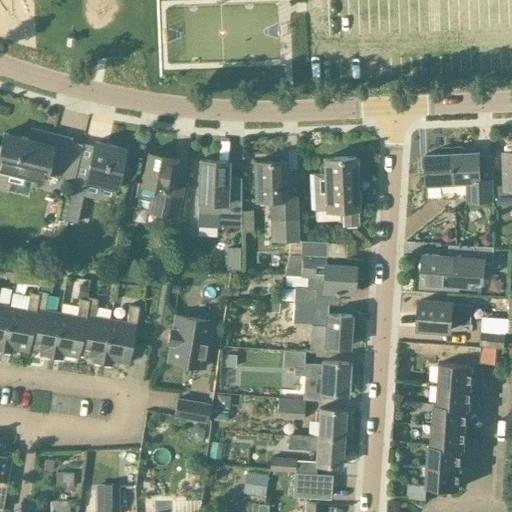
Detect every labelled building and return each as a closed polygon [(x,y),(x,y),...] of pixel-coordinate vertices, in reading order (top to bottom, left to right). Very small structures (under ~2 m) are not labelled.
[(45,130),(43,142),(3,132),(0,146),(0,169),(45,180),(46,175),(62,179),(72,137),(45,130)] [(128,188),(117,186),(125,148),(95,141),(91,155),(79,152),(72,183),(114,193),(112,204),(124,206),(128,188)] [(427,184),(428,184),(429,197),(442,197),(442,183),(454,183),(453,147),(443,147),(440,150),(440,153),(426,154),(427,184)] [(462,147),(453,147),(454,183),(466,182),(467,202),(495,201),(494,180),(481,180),(479,152),(465,152),(465,149),(462,147)] [(511,203),(511,150),(503,151),(505,185),(497,186),(498,204),(511,203)] [(148,152),(142,183),(138,182),(135,197),(149,199),(147,213),(178,219),(185,186),(171,184),(176,158),(148,152)] [(314,210),(340,209),(341,224),(359,224),(356,157),(323,158),(323,172),(313,173),(314,210)] [(200,160),(198,202),(217,203),(217,225),(241,226),(241,203),(226,202),(228,161),(200,160)] [(285,160),(254,161),(255,200),(270,200),(271,240),(300,239),(298,195),(286,195),(285,160)] [(77,223),(83,190),(71,188),(64,219),(77,223)] [(327,241),(300,240),(301,254),(327,256),(327,241)] [(421,285),(447,287),(459,288),(460,286),(472,287),(473,280),(484,281),(486,263),(492,264),(493,263),(494,247),(470,245),(469,257),(462,257),(447,256),(424,254),(421,285)] [(226,247),(226,269),(240,269),(240,247),(226,247)] [(161,251),(153,258),(162,268),(170,261),(161,251)] [(327,256),(301,254),(288,254),(284,274),(300,275),(300,276),(323,278),(322,291),(353,293),(355,266),(326,264),(327,256)] [(293,301),(295,301),(318,302),(319,288),(295,286),(293,301)] [(13,348),(28,351),(39,292),(38,291),(37,294),(30,293),(27,310),(10,307),(2,351),(12,353),(13,348)] [(42,356),(52,358),(60,314),(44,311),(47,293),(39,292),(28,351),(29,351),(29,348),(43,351),(42,356)] [(63,355),(78,358),(89,298),(88,298),(87,301),(80,299),(77,317),(60,314),(52,358),(62,359),(63,355)] [(92,362),(102,364),(110,320),(94,317),(98,300),(89,298),(78,358),(79,358),(79,355),(93,358),(92,362)] [(473,304),(453,303),(420,300),(418,329),(451,332),(451,325),(471,326),(473,304)] [(325,351),(325,346),(349,347),(351,315),(328,313),(329,303),(318,302),(295,301),(293,321),(311,323),(309,350),(325,351)] [(0,350),(2,351),(10,307),(0,305),(0,350)] [(127,323),(110,320),(102,364),(112,366),(113,361),(129,364),(139,307),(130,306),(127,323)] [(170,330),(168,343),(171,344),(168,362),(203,368),(211,321),(176,315),(173,330),(170,330)] [(505,347),(506,332),(507,318),(482,316),(481,345),(505,347)] [(322,361),(322,363),(304,362),(305,350),(284,349),(283,365),(294,366),(294,374),(321,376),(320,392),(347,394),(349,363),(322,361)] [(440,363),(439,384),(471,387),(473,366),(440,363)] [(439,384),(437,404),(439,404),(439,405),(467,407),(467,408),(470,408),(471,387),(439,384)] [(303,419),(305,398),(279,396),(277,417),(303,419)] [(207,423),(210,402),(176,397),(173,418),(207,423)] [(435,404),(433,425),(466,427),(467,408),(467,407),(439,405),(439,404),(437,404),(435,404)] [(319,408),(317,435),(343,437),(345,410),(319,408)] [(464,448),(466,427),(433,425),(432,444),(432,445),(462,448),(464,448)] [(288,447),(316,449),(315,464),(341,466),(343,437),(317,435),(289,433),(288,447)] [(0,510),(2,511),(12,457),(0,455),(2,445),(0,444),(0,510)] [(460,469),(462,448),(432,445),(432,444),(429,444),(428,466),(460,469)] [(288,472),(294,472),(314,473),(315,461),(269,458),(268,469),(273,470),(273,475),(288,476),(288,472)] [(459,489),(460,469),(428,466),(426,487),(459,489)] [(73,487),(74,472),(56,471),(55,486),(73,487)] [(243,492),(262,495),(264,475),(246,472),(243,492)] [(295,473),(293,495),(328,497),(329,476),(295,473)] [(102,484),(101,511),(119,511),(120,485),(102,484)] [(68,511),(69,500),(51,501),(50,511),(68,511)] [(306,501),(304,501),(303,511),(324,511),(325,502),(306,500),(306,501)]
